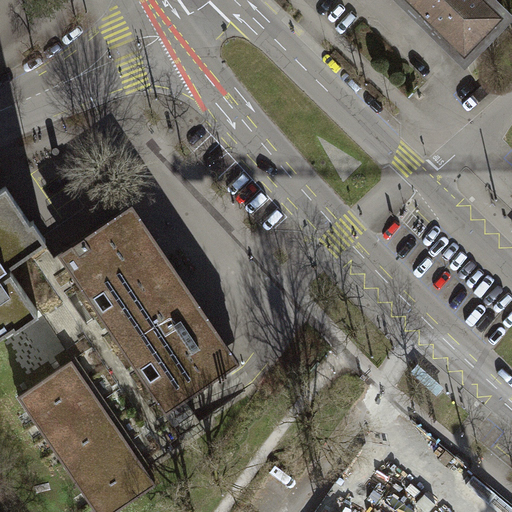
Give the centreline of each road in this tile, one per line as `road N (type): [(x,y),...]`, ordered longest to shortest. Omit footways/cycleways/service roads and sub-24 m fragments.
road 1 (secondary): [(182,26),(207,77),(340,233),(461,356),(511,396)]
road 2 (secondary): [(511,272),(236,0)]
road 3 (residential): [(182,26),(0,109)]
